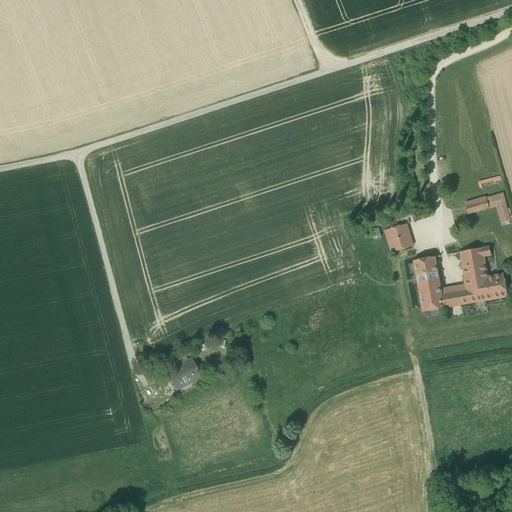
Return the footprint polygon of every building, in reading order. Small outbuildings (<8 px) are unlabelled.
[(502,193),(486,198),(487,201),(489,209),(499,206),(505,204),(502,193)] [(487,201),(466,207),(468,215),(489,209),(487,201)] [(510,222),(505,204),(499,206),(504,223),(505,223),(509,222),(510,222)] [(408,226),(384,232),(390,253),(413,248),(408,226)] [(381,238),(379,229),(372,231),(375,240),(381,238)] [(489,247),(460,253),(466,291),(468,298),(475,297),(493,293),(492,286),(488,286),(487,278),(488,278),(484,258),(491,256),(489,247)] [(435,258),(414,262),(423,313),(444,309),(442,296),(435,258)] [(488,278),(487,278),(488,286),(492,286),(493,293),(475,297),(476,303),(507,298),(504,275),(488,278)] [(466,291),(442,296),(444,309),(476,303),(475,297),(468,298),(466,291)] [(217,335),(193,347),(197,354),(221,342),(217,335)] [(191,360),(165,373),(174,392),(201,378),(191,360)]
